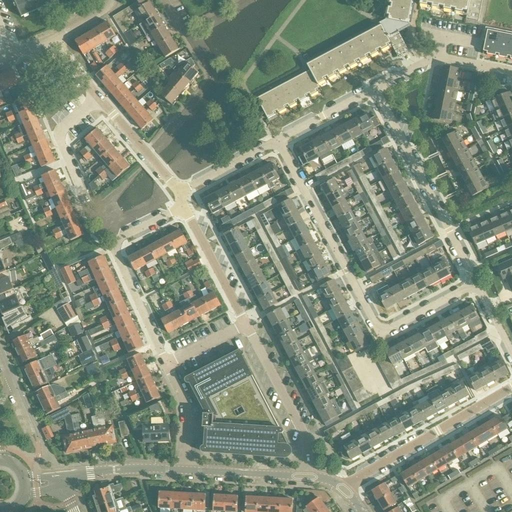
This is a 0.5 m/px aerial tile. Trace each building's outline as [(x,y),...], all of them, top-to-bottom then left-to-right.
[(12,0),(20,17),(59,0),(12,0)] [(126,16),(137,10),(140,17),(138,18),(141,24),(159,13),(156,10),(155,11),(150,2),(146,5),(142,0),(141,0),(113,17),(120,30),(126,26),(123,23),(128,20),(126,16)] [(389,0),(385,20),(408,24),(413,0),(389,0)] [(465,19),(466,19),(478,22),(482,0),(420,0),(419,5),(466,15),(465,19)] [(162,23),(157,15),(159,14),(159,13),(141,24),(140,25),(147,37),(151,34),(166,25),(163,22),(162,23)] [(107,22),(96,29),(105,42),(115,36),(107,22)] [(170,34),(169,34),(164,26),(166,25),(151,34),(158,46),(171,38),(173,37),(170,34)] [(381,25),(370,31),(381,51),(391,46),(396,56),(408,50),(396,27),(390,26),(383,30),(381,25)] [(126,26),(120,30),(123,34),(129,31),(126,26)] [(96,29),(86,35),(94,49),(105,42),(96,29)] [(370,31),(359,37),(370,57),(381,51),(370,31)] [(511,35),(487,31),(482,54),(511,59),(511,35)] [(83,55),(94,49),(86,35),(75,42),(83,55)] [(359,37),(349,42),(360,62),(370,57),(359,37)] [(174,43),(171,38),(158,46),(165,58),(180,49),(177,45),(176,46),(174,43)] [(349,42),(338,48),(349,68),(360,62),(349,42)] [(114,46),(110,50),(114,54),(118,51),(114,46)] [(338,48),(327,54),(338,74),(349,68),(338,48)] [(106,53),(110,58),(114,54),(110,50),(106,53)] [(92,54),(99,65),(103,63),(96,52),(92,54)] [(327,54),(317,59),(328,79),(338,74),(327,54)] [(146,59),(143,55),(137,58),(140,63),(146,59)] [(178,66),(170,58),(164,61),(167,66),(174,71),(178,66)] [(198,73),(192,68),(194,65),(190,58),(178,66),(174,71),(177,74),(183,79),(188,84),(198,73)] [(306,65),(309,71),(317,85),(318,85),(328,79),(317,59),(306,65)] [(93,71),(98,68),(94,63),(89,66),(93,71)] [(96,75),(103,84),(114,75),(107,66),(96,75)] [(444,66),(442,77),(460,80),(462,70),(444,66)] [(118,79),(123,75),(128,71),(124,67),(120,71),(114,75),(103,84),(111,93),(122,84),(118,79)] [(13,70),(2,75),(8,89),(19,85),(13,70)] [(151,70),(146,73),(148,78),(155,73),(151,70)] [(309,71),(298,76),(309,97),(321,90),(318,85),(317,85),(309,71)] [(183,79),(177,74),(168,84),(179,94),(188,84),(183,79)] [(298,76),(288,82),(299,102),(309,97),(298,76)] [(442,77),(440,87),(458,90),(460,80),(442,77)] [(288,82),(277,87),(288,108),(299,102),(288,82)] [(111,93),(119,102),(130,93),(122,84),(111,93)] [(179,94),(168,84),(159,95),(171,104),(179,94)] [(277,87),(267,93),(278,113),(288,108),(277,87)] [(440,87),(438,98),(456,100),(458,90),(440,87)] [(490,100),(495,110),(511,103),(508,96),(511,95),(509,92),(490,100)] [(119,102),(126,111),(137,102),(130,93),(119,102)] [(267,119),(278,113),(267,93),(256,99),(267,119)] [(20,100),(14,102),(19,113),(32,108),(28,97),(24,98),(20,100)] [(438,98),(436,108),(454,111),(456,100),(438,98)] [(126,111),(134,120),(145,111),(137,102),(126,111)] [(511,105),(511,103),(495,110),(492,112),(493,114),(493,115),(492,116),(494,119),(494,121),(495,121),(496,120),(496,121),(497,121),(499,120),(511,114),(511,105)] [(32,108),(19,113),(23,124),(37,119),(32,108)] [(451,123),(454,111),(436,108),(434,120),(451,123)] [(153,120),(145,111),(134,120),(142,129),(153,120)] [(367,113),(355,119),(363,134),(366,139),(370,137),(367,132),(375,128),(380,125),(375,117),(370,120),(367,113)] [(511,114),(499,120),(503,130),(511,126),(511,114)] [(21,134),(15,136),(17,139),(23,137),(28,135),(41,129),(37,119),(23,124),(26,131),(21,134)] [(355,119),(344,125),(352,140),(363,134),(355,119)] [(344,125),(333,131),(341,146),(352,140),(344,125)] [(511,126),(503,130),(508,140),(511,138),(511,126)] [(41,129),(28,135),(32,146),(46,140),(41,129)] [(79,153),(77,155),(79,161),(83,157),(88,153),(93,149),(105,139),(97,129),(85,139),(89,145),(84,149),(79,153)] [(333,131),(322,137),(330,151),(341,146),(333,131)] [(442,147),(444,150),(462,140),(457,131),(441,139),(445,146),(442,147)] [(322,137),(312,142),(319,157),(321,161),(332,155),(330,151),(322,137)] [(105,139),(93,149),(101,158),(113,148),(105,139)] [(35,152),(29,154),(31,159),(37,157),(42,154),(50,151),(46,140),(32,146),(35,152)] [(448,152),(452,158),(467,150),(462,140),(444,150),(446,153),(448,152)] [(380,141),(369,147),(372,152),(383,146),(380,141)] [(299,157),(298,158),(299,158),(301,162),(303,166),(308,163),(319,157),(312,142),(300,149),(303,155),(302,156),(299,157)] [(369,147),(358,153),(361,158),(372,152),(369,147)] [(105,164),(96,172),(99,176),(120,157),(113,148),(101,158),(105,164)] [(386,149),(371,157),(377,168),(392,160),(386,149)] [(452,166),(454,169),(472,159),(467,150),(452,158),(455,165),(452,166)] [(37,157),(31,159),(33,163),(38,161),(41,168),(55,162),(50,151),(42,154),(37,157)] [(88,153),(83,157),(87,161),(92,157),(88,153)] [(358,153),(351,157),(353,162),(361,158),(358,153)] [(120,157),(99,176),(103,180),(107,176),(112,182),(117,177),(129,167),(120,157)] [(347,158),(340,162),(343,167),(350,164),(347,158)] [(458,171),(462,177),(478,169),(472,159),(454,169),(455,172),(458,171)] [(392,160),(377,168),(383,180),(398,172),(392,160)] [(271,165),(271,164),(259,170),(267,185),(270,189),(274,187),(272,182),(279,179),(275,172),(278,171),(274,164),(271,165)] [(336,164),(330,168),(333,173),(339,169),(336,164)] [(16,178),(22,176),(17,165),(11,167),(16,178)] [(360,168),(355,170),(360,178),(364,176),(360,168)] [(463,185),(464,188),(483,179),(478,169),(462,177),(465,184),(463,185)] [(46,187),(60,181),(55,170),(41,176),(44,183),(33,188),(35,192),(41,190),(41,191),(47,188),(46,187)] [(267,185),(259,170),(248,176),(256,191),(267,185)] [(328,175),(325,170),(315,176),(317,181),(328,175)] [(352,170),(348,173),(354,184),(355,183),(354,182),(356,181),(357,180),(352,170)] [(383,180),(381,181),(387,192),(389,190),(404,183),(398,172),(383,180)] [(256,191),(248,176),(236,182),(245,197),(256,191)] [(366,178),(361,181),(365,189),(370,187),(366,178)] [(340,190),(343,189),(340,185),(337,186),(334,179),(320,187),(326,197),(339,190),(340,190)] [(472,197),(488,188),(483,179),(464,188),(466,191),(469,190),(472,197)] [(355,183),(354,184),(359,194),(363,191),(357,180),(356,181),(354,182),(355,183)] [(47,188),(51,198),(65,192),(60,181),(46,187),(47,188)] [(92,192),(98,187),(93,181),(89,184),(92,192)] [(245,197),(236,182),(226,188),(234,203),(245,197)] [(404,183),(389,190),(395,201),(408,194),(409,193),(408,191),(404,183)] [(215,194),(223,209),(234,203),(226,188),(215,194)] [(291,188),(285,191),(273,197),(276,203),(293,194),(291,188)] [(372,189),(367,192),(371,200),(376,197),(372,189)] [(345,201),(340,190),(339,190),(326,197),(332,208),(345,201)] [(363,191),(359,194),(365,205),(366,205),(365,203),(368,201),(363,191)] [(51,198),(56,209),(69,203),(65,192),(51,198)] [(408,194),(395,201),(401,212),(408,209),(416,205),(409,193),(408,194)] [(223,209),(215,194),(204,199),(212,214),(223,209)] [(276,203),(273,197),(262,203),(265,209),(276,203)] [(283,218),(297,211),(291,200),(277,207),(283,218)] [(377,200),(373,202),(377,211),(382,208),(377,200)] [(351,212),(345,201),(332,208),(337,219),(351,212)] [(368,201),(365,203),(366,205),(365,205),(370,215),(375,213),(368,201)] [(56,209),(61,219),(74,213),(69,203),(56,209)] [(265,209),(262,203),(251,209),(254,215),(265,209)] [(408,209),(401,212),(406,223),(408,223),(421,215),(416,205),(408,209)] [(254,215),(251,209),(240,215),(243,221),(254,215)] [(297,211),(283,218),(289,229),(302,221),(297,211)] [(383,211),(379,214),(383,222),(388,219),(383,211)] [(351,212),(337,219),(343,230),(356,223),(357,223),(360,221),(358,217),(355,218),(351,212)] [(511,220),(508,212),(498,216),(505,232),(511,230),(511,231),(511,220)] [(63,226),(59,228),(53,231),(54,235),(61,232),(65,230),(79,224),(74,213),(61,219),(63,226)] [(375,213),(370,215),(376,227),(378,226),(377,224),(380,223),(375,213)] [(265,228),(269,225),(263,214),(259,217),(265,228)] [(229,221),(232,227),(243,221),(240,215),(229,221)] [(408,223),(406,223),(408,226),(412,234),(427,226),(421,215),(408,223)] [(498,216),(488,220),(495,237),(505,232),(498,216)] [(257,232),(261,230),(255,218),(251,221),(257,232)] [(488,220),(478,225),(486,241),(495,237),(488,220)] [(232,227),(229,221),(219,227),(222,232),(232,227)] [(294,239),(308,232),(302,221),(289,229),(294,239)] [(363,234),(357,223),(356,223),(343,230),(349,240),(362,233),(362,234),(363,234)] [(378,226),(376,227),(382,237),(386,234),(380,223),(377,224),(378,226)] [(390,223),(385,225),(389,233),(394,230),(390,223)] [(84,235),(79,224),(65,230),(70,241),(84,235)] [(269,225),(265,228),(270,238),(275,236),(269,225)] [(478,225),(468,229),(476,245),(486,241),(478,225)] [(412,234),(408,237),(415,250),(426,244),(425,242),(434,237),(427,226),(412,234)] [(246,232),(241,235),(237,228),(224,235),(230,246),(243,239),(248,237),(246,232)] [(180,230),(170,236),(176,249),(182,246),(185,252),(186,251),(189,256),(193,254),(180,230)] [(261,230),(257,232),(262,243),(267,240),(261,230)] [(308,232),(294,239),(300,250),(314,243),(308,232)] [(366,240),(363,234),(362,234),(362,233),(349,240),(355,251),(368,244),(372,242),(373,242),(371,237),(366,240)] [(395,233),(390,236),(395,244),(399,241),(395,233)] [(386,234),(382,237),(388,248),(389,248),(388,246),(391,244),(386,234)] [(170,236),(159,241),(166,254),(167,254),(176,249),(170,236)] [(276,249),(280,246),(275,236),(270,238),(276,249)] [(0,250),(1,250),(12,244),(9,238),(0,241),(0,250)] [(249,250),(243,239),(230,246),(235,257),(249,250)] [(262,243),(268,253),(272,251),(267,240),(262,243)] [(159,241),(149,247),(156,260),(161,257),(165,263),(166,263),(168,267),(173,265),(170,260),(167,254),(166,254),(159,241)] [(378,253),(372,242),(368,244),(355,251),(360,262),(374,255),(378,253)] [(314,243),(300,250),(306,261),(320,254),(314,243)] [(391,244),(388,246),(389,248),(388,248),(393,258),(396,257),(398,256),(391,244)] [(401,244),(396,247),(401,254),(405,252),(401,244)] [(434,244),(423,250),(425,254),(425,255),(426,256),(437,249),(434,244)] [(280,246),(276,249),(282,261),(284,260),(283,258),(286,256),(280,246)] [(149,247),(138,252),(145,265),(156,260),(149,247)] [(241,268),(254,261),(249,250),(235,257),(241,268)] [(414,257),(412,258),(413,261),(425,255),(425,254),(423,250),(413,255),(414,257)] [(275,262),(278,261),(272,251),(268,253),(274,265),(276,264),(275,262)] [(138,252),(128,258),(135,271),(145,265),(138,252)] [(320,254),(306,261),(312,271),(325,264),(320,254)] [(377,261),(374,255),(360,262),(366,273),(374,269),(375,271),(385,265),(382,259),(377,261)] [(402,261),(401,262),(404,266),(408,264),(413,261),(412,258),(414,257),(413,255),(402,261)] [(86,271),(80,274),(83,279),(88,276),(93,274),(108,268),(103,256),(88,263),(91,269),(86,271)] [(288,271),(292,268),(286,256),(283,258),(284,260),(282,261),(288,271)] [(432,263),(431,263),(433,267),(432,267),(439,281),(451,275),(447,268),(449,267),(446,260),(444,257),(432,263)] [(511,259),(497,266),(503,279),(505,278),(511,292),(511,259)] [(198,260),(186,266),(189,273),(201,266),(198,260)] [(254,261),(241,268),(247,278),(260,271),(254,261)] [(276,264),(274,265),(279,275),(284,272),(278,261),(275,262),(276,264)] [(392,269),(391,270),(392,273),(394,272),(404,266),(401,262),(391,267),(392,269)] [(325,264),(312,271),(318,282),(331,275),(325,264)] [(67,286),(76,281),(69,266),(60,270),(67,286)] [(391,267),(380,273),(383,278),(383,277),(392,273),(391,270),(392,269),(391,267)] [(422,272),(421,273),(428,286),(439,281),(432,267),(422,272)] [(88,276),(83,279),(85,284),(91,282),(96,279),(98,285),(99,285),(113,279),(108,268),(93,274),(88,276)] [(292,268),(288,271),(294,282),(295,281),(294,280),(297,278),(292,268)] [(411,278),(410,279),(418,292),(428,286),(421,273),(422,272),(419,268),(415,270),(418,275),(411,278)] [(0,295),(14,290),(14,289),(11,283),(9,270),(6,271),(6,272),(0,274),(0,295)] [(58,290),(62,288),(64,287),(55,270),(49,272),(58,290)] [(260,271),(247,278),(252,289),(266,282),(260,271)] [(284,272),(279,275),(285,286),(290,283),(284,272)] [(380,273),(370,279),(372,284),(383,278),(383,277),(383,278),(380,273)] [(299,292),(303,289),(297,278),(294,280),(295,281),(294,282),(299,292)] [(95,294),(90,297),(92,302),(98,299),(104,297),(118,290),(113,279),(99,285),(98,285),(92,288),(95,294)] [(408,280),(400,284),(407,298),(408,297),(418,292),(410,279),(408,280)] [(326,298),(339,291),(334,281),(321,288),(326,298)] [(266,282),(252,289),(258,300),(271,293),(266,282)] [(285,286),(291,296),(295,294),(290,283),(285,286)] [(400,284),(389,290),(396,303),(407,298),(400,284)] [(185,289),(184,289),(186,293),(199,317),(210,311),(203,298),(198,300),(196,295),(195,296),(194,295),(190,286),(185,289)] [(387,286),(377,292),(386,309),(396,303),(389,290),(387,286)] [(21,308),(19,301),(22,299),(17,288),(14,289),(14,290),(0,295),(0,302),(1,305),(0,305),(0,313),(1,313),(3,316),(4,316),(4,315),(21,308)] [(104,297),(98,299),(100,304),(106,302),(109,308),(123,302),(118,290),(104,297)] [(339,291),(326,298),(332,309),(345,302),(339,291)] [(213,293),(203,298),(210,311),(220,306),(221,305),(214,292),(213,293)] [(186,299),(180,303),(183,309),(181,309),(188,323),(199,317),(186,293),(184,294),(186,299)] [(258,300),(264,311),(277,304),(271,293),(258,300)] [(309,307),(312,305),(306,295),(302,298),(308,309),(310,308),(309,307)] [(75,317),(68,305),(71,303),(68,298),(54,306),(64,324),(75,317)] [(75,302),(79,309),(87,305),(84,298),(75,302)] [(298,300),(294,302),(299,312),(301,311),(301,312),(304,311),(298,300)] [(123,302),(109,308),(114,320),(129,313),(123,302)] [(345,302),(332,309),(338,320),(351,313),(345,302)] [(168,317),(161,320),(168,333),(178,328),(172,315),(169,309),(166,304),(162,306),(168,317)] [(310,308),(308,309),(313,319),(317,317),(312,305),(309,307),(310,308)] [(472,306),(461,312),(468,325),(479,319),(472,306)] [(4,315),(4,316),(5,318),(2,319),(6,328),(10,326),(14,332),(33,320),(30,315),(27,317),(26,316),(23,307),(21,308),(4,315)] [(172,315),(178,328),(188,323),(181,309),(172,315)] [(280,309),(267,316),(272,326),(285,320),(280,309)] [(301,311),(299,312),(305,323),(309,321),(304,311),(301,312),(301,311)] [(457,331),(459,335),(464,332),(462,328),(468,325),(461,312),(450,317),(457,331)] [(108,322),(102,325),(104,330),(110,328),(116,325),(119,331),(134,324),(129,313),(114,320),(108,322)] [(351,313),(338,320),(343,331),(357,324),(351,313)] [(106,316),(100,319),(102,325),(108,322),(106,316)] [(323,327),(317,317),(313,319),(319,330),(321,330),(320,328),(323,327)] [(452,334),(457,331),(450,317),(439,323),(446,337),(448,340),(453,338),(452,334)] [(285,320),(272,326),(278,337),(291,330),(285,320)] [(309,321),(305,323),(310,334),(312,333),(313,334),(316,333),(309,321)] [(436,342),(446,337),(439,323),(428,329),(436,342)] [(72,338),(83,333),(79,324),(68,329),(72,338)] [(134,324),(119,331),(124,342),(139,336),(134,324)] [(349,341),(362,334),(357,324),(343,331),(349,341)] [(321,330),(319,330),(325,341),(329,338),(323,327),(320,328),(321,330)] [(436,342),(428,329),(418,334),(425,348),(428,353),(439,348),(436,342)] [(28,340),(26,335),(11,342),(17,353),(39,342),(40,342),(44,341),(43,340),(53,335),(51,330),(40,335),(41,337),(38,338),(37,336),(28,340)] [(291,330),(278,337),(284,348),(297,341),(291,330)] [(474,338),(477,343),(489,336),(486,331),(474,337),(474,338)] [(312,333),(310,334),(316,344),(321,342),(316,333),(313,334),(312,333)] [(362,334),(349,341),(355,352),(368,345),(362,334)] [(407,340),(414,354),(425,348),(418,334),(408,340),(407,340)] [(92,349),(87,336),(77,341),(83,353),(92,349)] [(139,336),(124,342),(129,354),(144,347),(139,336)] [(325,341),(331,352),(332,352),(331,350),(334,348),(329,338),(325,341)] [(465,345),(467,348),(477,343),(474,338),(463,344),(464,346),(465,345)] [(118,345),(116,339),(110,342),(112,347),(118,345)] [(480,344),(482,349),(482,350),(493,344),(490,339),(480,344)] [(40,342),(39,342),(17,353),(22,364),(36,357),(36,356),(37,355),(34,350),(46,345),(44,340),(44,341),(40,342)] [(414,354),(407,340),(396,346),(403,360),(408,357),(414,354)] [(297,341),(284,348),(290,359),(303,352),(306,350),(304,347),(301,349),(297,341)] [(321,342),(316,344),(322,355),(323,354),(324,355),(327,354),(321,342)] [(493,344),(493,345),(485,349),(488,354),(497,349),(495,343),(493,344)] [(464,346),(463,344),(453,349),(455,354),(467,348),(465,345),(464,346)] [(480,344),(468,351),(470,355),(476,352),(482,349),(480,344)] [(403,360),(396,346),(385,352),(386,353),(389,359),(392,364),(393,365),(403,360)] [(336,362),(340,359),(334,348),(331,350),(332,352),(331,352),(336,362)] [(445,359),(455,354),(453,349),(443,355),(445,359)] [(303,352),(290,359),(295,369),(308,363),(309,363),(310,363),(313,361),(308,350),(306,351),(306,350),(303,352)] [(239,351),(187,378),(206,414),(203,414),(203,428),(206,428),(204,453),(248,456),(276,457),(285,458),(287,457),(289,456),(291,454),(291,452),(291,450),(282,433),(281,434),(280,433),(279,432),(279,431),(279,430),(280,429),(239,351)] [(459,361),(470,355),(468,351),(457,356),(459,361)] [(92,353),(82,357),(86,365),(95,361),(92,353)] [(379,364),(389,359),(386,353),(376,359),(379,364)] [(145,365),(140,354),(127,360),(132,371),(145,365)] [(323,354),(322,355),(328,366),(332,364),(327,354),(324,355),(323,354)] [(340,359),(336,362),(339,367),(349,361),(347,356),(340,359)] [(493,371),(497,380),(508,374),(499,357),(488,362),(490,366),(493,371)] [(389,359),(379,364),(381,369),(392,364),(389,359)] [(38,361),(24,368),(29,378),(44,371),(39,361),(38,361)] [(349,361),(339,367),(341,372),(352,366),(349,361)] [(435,367),(436,369),(447,364),(446,361),(434,366),(434,368),(435,367)] [(308,363),(295,369),(301,380),(314,373),(309,363),(308,363)] [(332,364),(328,366),(333,376),(338,374),(332,364)] [(392,364),(381,369),(384,374),(395,369),(393,365),(392,364)] [(442,373),(443,376),(455,370),(459,368),(457,364),(453,366),(453,365),(443,370),(444,372),(442,373)] [(132,371),(137,381),(150,376),(145,365),(132,371)] [(352,366),(341,372),(344,377),(355,371),(352,366)] [(434,368),(434,366),(423,371),(425,374),(436,369),(435,367),(434,368)] [(490,366),(480,371),(479,372),(486,386),(497,380),(493,371),(490,366)] [(44,371),(29,378),(34,389),(48,382),(52,381),(49,375),(55,372),(56,372),(53,367),(48,369),(45,371),(44,371)] [(395,369),(384,374),(387,379),(398,374),(395,369)] [(474,371),(475,374),(468,377),(475,391),(486,386),(479,372),(480,371),(478,369),(474,371)] [(444,372),(443,370),(431,376),(433,380),(443,376),(442,373),(444,372)] [(355,371),(344,377),(347,382),(358,377),(355,371)] [(425,374),(423,371),(411,376),(412,378),(413,377),(414,379),(425,374)] [(314,373),(301,380),(307,391),(320,384),(325,382),(323,377),(318,380),(314,373)] [(398,374),(387,379),(390,385),(400,379),(398,374)] [(129,393),(130,397),(155,386),(150,376),(137,381),(140,388),(129,393)] [(412,378),(411,376),(401,380),(400,379),(390,385),(393,390),(403,384),(414,379),(413,377),(412,378)] [(420,383),(421,386),(433,380),(431,376),(420,381),(421,383),(420,383)] [(350,388),(360,382),(358,377),(347,382),(350,388)] [(411,390),(411,391),(421,386),(420,383),(421,383),(420,381),(408,386),(411,390)] [(320,384),(307,391),(312,402),(326,395),(326,396),(329,394),(330,394),(326,387),(324,383),(325,382),(320,384)] [(360,382),(350,388),(352,393),(363,387),(360,382)] [(451,388),(458,401),(469,395),(462,382),(451,388)] [(50,387),(36,393),(41,404),(50,400),(55,397),(60,395),(65,393),(66,392),(64,388),(54,385),(50,387)] [(344,385),(339,388),(345,398),(346,397),(347,398),(350,397),(344,385)] [(440,394),(447,407),(458,401),(451,388),(450,387),(450,385),(445,388),(447,390),(440,394)] [(133,402),(144,397),(146,403),(160,397),(155,386),(130,397),(133,402)] [(411,390),(408,386),(398,392),(399,394),(398,394),(399,397),(408,392),(411,391),(411,390)] [(352,393),(355,398),(366,392),(363,387),(352,393)] [(438,390),(427,396),(430,400),(429,400),(437,413),(447,407),(440,394),(438,390)] [(50,400),(41,404),(46,415),(60,408),(58,403),(68,398),(66,392),(65,393),(60,395),(55,397),(50,400)] [(366,392),(355,398),(358,403),(369,397),(366,392)] [(387,397),(390,402),(399,397),(398,394),(399,394),(398,392),(387,397)] [(326,395),(312,402),(318,412),(331,405),(336,403),(337,403),(334,399),(329,401),(326,396),(326,395)] [(346,397),(345,398),(351,409),(355,407),(350,397),(347,398),(346,397)] [(390,402),(387,397),(377,403),(378,405),(377,406),(378,408),(390,402)] [(419,405),(426,419),(437,413),(429,400),(419,405)] [(171,424),(160,401),(127,417),(133,431),(143,430),(143,443),(170,442),(169,425),(171,424)] [(408,411),(415,425),(426,419),(419,405),(417,403),(417,401),(413,403),(415,408),(408,411)] [(331,405),(318,412),(324,423),(337,416),(342,414),(337,403),(336,403),(331,405)] [(378,405),(377,403),(366,409),(368,414),(378,408),(377,406),(378,405)] [(65,418),(68,435),(62,436),(66,453),(78,450),(74,434),(76,433),(75,428),(73,429),(72,423),(74,423),(73,418),(71,415),(67,408),(50,416),(53,423),(65,418)] [(356,418),(357,420),(368,414),(366,409),(356,414),(357,417),(356,418)] [(96,416),(96,418),(102,445),(115,442),(112,425),(106,427),(102,411),(95,412),(96,416)] [(408,411),(398,417),(404,431),(408,429),(415,425),(408,411)] [(79,414),(71,415),(73,418),(74,423),(75,428),(80,427),(78,422),(81,422),(79,414)] [(357,417),(356,414),(344,421),(347,425),(357,420),(356,418),(357,417)] [(94,429),(87,431),(90,448),(102,445),(96,418),(96,416),(92,417),(94,429)] [(500,416),(490,422),(497,434),(507,428),(502,419),(500,416)] [(398,417),(386,423),(394,436),(404,431),(398,417)] [(131,436),(124,421),(118,423),(121,438),(131,436)] [(347,426),(347,425),(344,421),(333,427),(336,432),(347,426)] [(490,422),(480,428),(487,440),(497,434),(490,422)] [(386,423),(376,429),(383,442),(394,436),(386,423)] [(333,427),(324,432),(327,437),(336,432),(333,427)] [(480,428),(470,434),(477,446),(487,440),(480,428)] [(365,434),(365,435),(372,448),(383,442),(376,429),(365,434)] [(74,434),(78,450),(90,448),(87,431),(76,433),(74,434)] [(362,437),(355,440),(362,454),(372,448),(365,435),(365,434),(364,432),(360,434),(362,437)] [(470,434),(460,440),(467,452),(477,446),(470,434)] [(341,448),(338,449),(342,456),(343,457),(344,459),(346,459),(348,459),(350,458),(350,460),(362,454),(355,440),(352,436),(339,443),(341,448)] [(460,440),(450,445),(458,458),(467,452),(460,440)] [(450,445),(440,451),(448,464),(449,466),(453,464),(452,462),(458,458),(450,445)] [(440,451),(430,457),(438,470),(448,464),(440,451)] [(430,457),(420,463),(428,476),(438,470),(430,457)] [(420,463),(410,469),(418,482),(428,476),(420,463)] [(408,471),(400,475),(406,484),(408,487),(408,488),(413,485),(418,482),(410,469),(408,471)] [(378,501),(390,494),(385,484),(384,483),(383,485),(372,491),(378,501)] [(98,496),(94,497),(97,507),(109,503),(115,501),(113,494),(120,492),(121,488),(120,485),(114,487),(113,485),(109,486),(110,487),(97,492),(98,496)] [(170,509),(171,493),(159,492),(159,508),(170,509)] [(181,510),(182,494),(171,493),(170,509),(181,510)] [(193,507),(193,494),(182,494),(181,510),(193,510),(193,507)] [(193,507),(193,510),(205,511),(206,495),(193,494),(193,507)] [(390,494),(378,501),(384,511),(396,504),(390,494)] [(224,511),(225,503),(226,496),(214,495),(213,511),(221,511),(224,511)] [(225,503),(224,511),(237,511),(238,497),(226,496),(225,503)] [(246,497),(245,511),(257,511),(258,504),(258,498),(246,497)] [(258,504),(257,511),(268,511),(269,499),(258,498),(258,504)] [(318,511),(325,507),(319,498),(306,507),(309,511),(318,511)] [(109,503),(97,507),(98,511),(131,511),(130,508),(126,510),(124,504),(122,499),(115,501),(109,503)] [(269,499),(268,511),(279,511),(280,499),(269,499)] [(280,499),(279,511),(292,511),(293,500),(280,499)]
